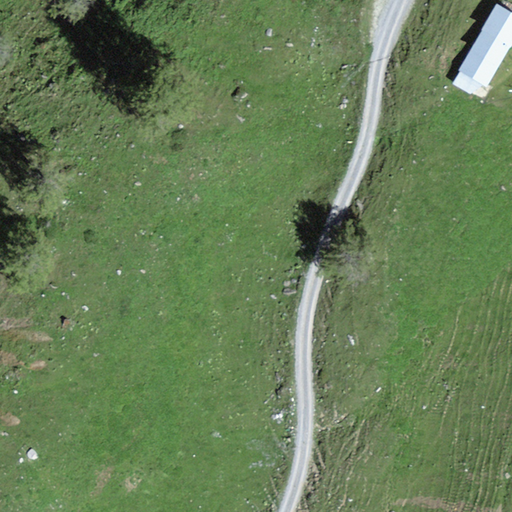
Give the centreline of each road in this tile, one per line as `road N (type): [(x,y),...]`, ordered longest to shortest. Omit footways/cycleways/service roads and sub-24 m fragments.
road 1 (track): [(285,511),(301,463),(303,299),(362,147)]
road 2 (track): [(405,0),(375,78),(362,147)]
